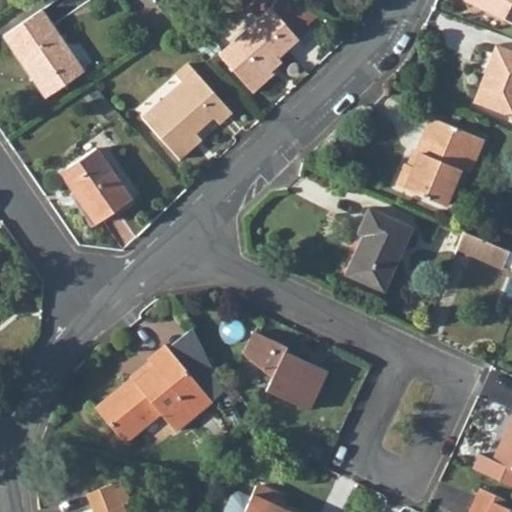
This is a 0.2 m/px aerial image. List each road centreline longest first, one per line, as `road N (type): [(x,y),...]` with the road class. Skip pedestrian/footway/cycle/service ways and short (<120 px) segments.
road 1 (residential): [(398,0),(365,50),(174,241)]
road 2 (residential): [(395,352),(352,452),(422,483),(467,386)]
road 3 (residential): [(395,352),(174,241)]
road 4 (residential): [(92,315),(32,406),(17,469),(20,511)]
road 5 (residential): [(0,174),(92,315)]
